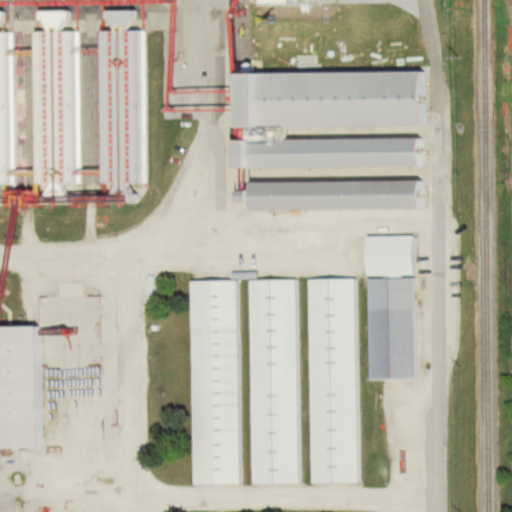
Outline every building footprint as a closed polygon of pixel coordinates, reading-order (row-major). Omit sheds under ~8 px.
[(25,35),(27,188),(71,187),(69,35),(25,35)] [(90,36),(92,188),(136,188),(134,35),(90,36)] [(230,77),(230,131),(426,128),(425,75),(230,77)] [(229,144),(229,171),(423,168),(422,140),(229,144)] [(253,186),(253,210),(421,210),(421,183),(253,186)] [(366,239),(367,278),(414,277),(413,239),(366,239)] [(369,381),(415,381),(414,281),(369,281),(369,381)] [(249,283),(253,486),(299,485),(295,282),(249,283)] [(309,283),(313,486),(359,485),(357,384),(355,282),(309,283)] [(190,284),(194,488),(241,487),(237,283),(190,284)] [(0,330),(0,450),(41,450),(38,330),(0,330)]
